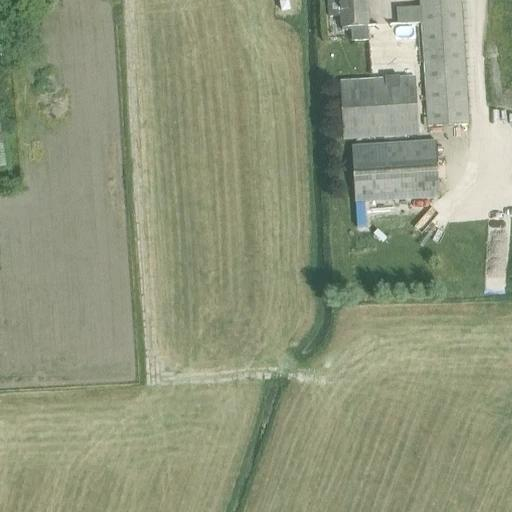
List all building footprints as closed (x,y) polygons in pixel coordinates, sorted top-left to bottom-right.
[(327,0),(328,18),(340,17),(341,29),(341,32),(346,32),(346,28),(350,28),(351,43),(368,41),(367,27),(365,0),(327,0)] [(396,9),(397,25),(421,23),(428,127),(467,125),(458,0),(419,0),(420,7),(396,9)] [(279,3),(281,12),(290,10),(289,1),(279,3)] [(372,65),(372,75),(404,73),(403,63),(372,65)] [(340,82),(343,139),(418,135),(415,78),(340,82)] [(351,147),(354,203),(438,198),(435,142),(351,147)] [(403,211),(355,213),(356,230),(404,227),(403,211)]
